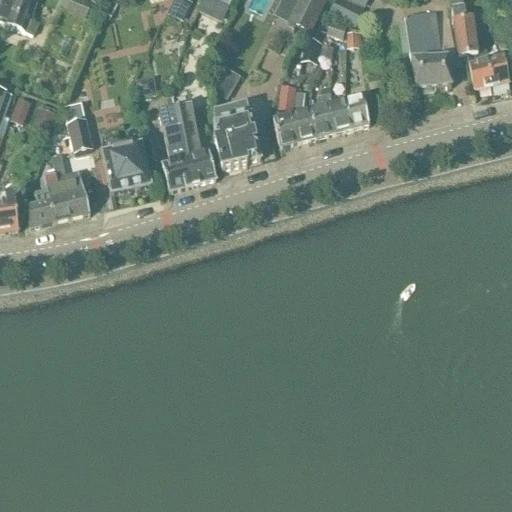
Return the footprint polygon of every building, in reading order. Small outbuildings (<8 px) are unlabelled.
[(36,7),(16,0),(0,0),(0,28),(25,38),(29,25),(30,25),(36,7)] [(330,0),(303,0),(289,28),(311,39),(330,0)] [(338,0),(337,0),(328,18),(355,32),(365,13),(338,0)] [(457,61),(477,58),(473,24),(465,25),(463,12),(451,14),(452,27),(457,61)] [(435,16),(404,21),(416,97),(421,96),(421,98),(423,99),(429,99),(434,98),(435,96),(435,94),(451,92),(447,61),(442,62),(435,16)] [(346,32),(330,27),(327,39),(343,44),(346,32)] [(306,44),(301,66),(317,69),(321,48),(306,44)] [(504,63),(487,67),(492,92),(509,89),(504,63)] [(492,92),(487,67),(469,70),(474,96),(492,92)] [(0,97),(0,119),(4,121),(11,101),(0,97)] [(362,104),(345,109),(351,135),(369,131),(362,104)] [(332,140),(351,135),(345,109),(326,113),(332,140)] [(191,111),(175,114),(185,166),(193,192),(216,185),(209,159),(201,162),(191,111)] [(56,119),(40,112),(32,133),(48,139),(56,119)] [(326,113),(309,117),(315,144),(332,140),(326,113)] [(185,166),(175,114),(159,117),(170,170),(162,173),(169,199),(193,192),(185,166)] [(309,117),(291,121),(298,148),(315,144),(309,117)] [(0,119),(0,150),(3,143),(10,123),(4,121),(0,119)] [(298,148),(291,121),(273,126),(280,153),(298,148)] [(260,164),(250,122),(215,132),(216,148),(215,148),(222,177),(247,170),(247,168),(260,164)] [(93,155),(86,127),(69,132),(75,159),(93,155)] [(128,155),(126,149),(119,150),(121,157),(101,161),(111,202),(151,193),(141,152),(128,155)] [(62,205),(50,208),(55,228),(90,220),(79,175),(56,181),(62,205)] [(38,211),(28,213),(29,235),(55,228),(50,208),(62,205),(56,181),(56,179),(44,182),(45,185),(40,186),(42,195),(34,197),(38,211)] [(0,238),(18,236),(27,209),(15,210),(14,201),(11,199),(7,199),(5,202),(6,211),(0,210),(0,238)]
